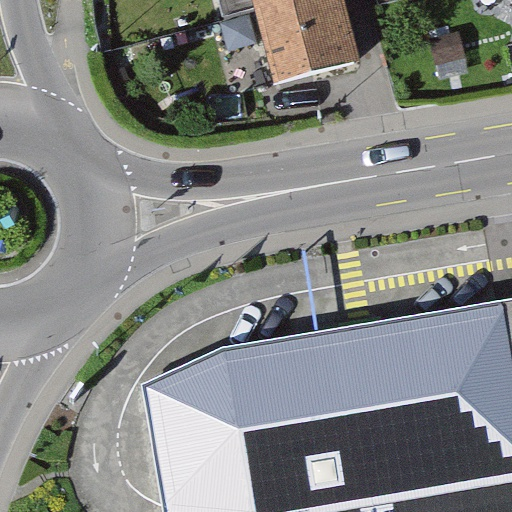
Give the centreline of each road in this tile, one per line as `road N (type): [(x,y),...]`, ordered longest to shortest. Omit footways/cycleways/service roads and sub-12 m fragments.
road 1 (secondary): [(80,288),(174,244),(264,221),(331,185)]
road 2 (secondary): [(331,185),(253,176),(185,185),(79,168)]
road 3 (secondary): [(511,154),(331,185)]
road 4 (tertiary): [(53,143),(51,95),(20,0)]
road 5 (secondary): [(0,436),(50,315)]
road 6 (secondary): [(80,288),(92,266),(98,215),(79,168)]
